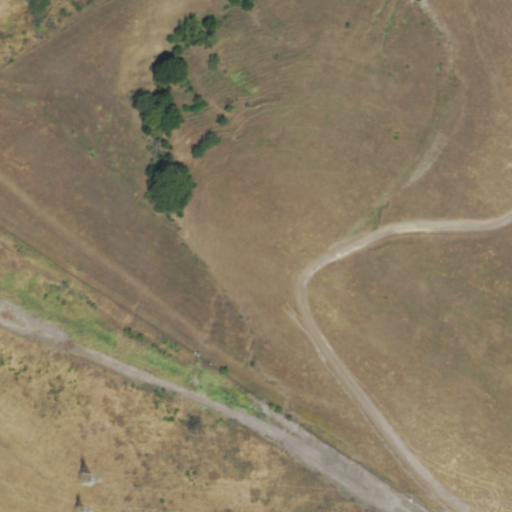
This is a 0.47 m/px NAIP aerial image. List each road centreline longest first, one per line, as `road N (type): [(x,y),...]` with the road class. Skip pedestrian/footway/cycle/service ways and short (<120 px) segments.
road 1 (track): [(511,216),(485,230),(392,232),(350,242),(309,261),(291,294),(301,338),(379,450),(440,511)]
road 2 (residential): [(0,240),(405,511)]
